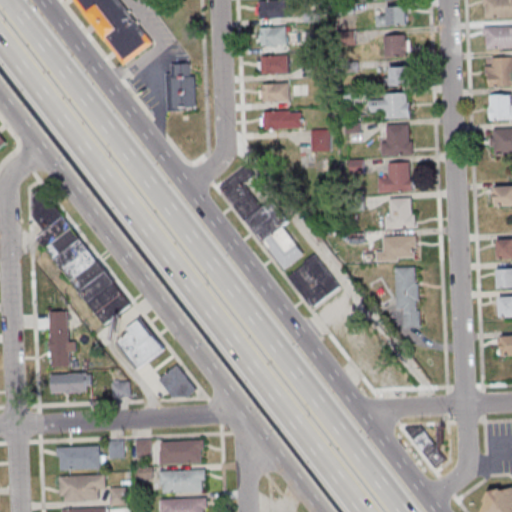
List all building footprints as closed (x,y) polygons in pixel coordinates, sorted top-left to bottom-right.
[(75,0),(123,66),(154,44),(122,0),(75,0)] [(259,0),(259,17),(287,17),(287,0),(259,0)] [(511,0),(484,0),(484,16),(511,15),(511,0)] [(385,15),(377,15),(377,25),(407,25),(407,6),(385,6),(385,15)] [(511,47),(511,25),(484,26),(484,48),(511,47)] [(258,45),(289,45),(289,26),(258,26),(258,45)] [(410,56),(410,34),(388,34),(388,56),(410,56)] [(259,55),(259,74),(289,74),(289,55),(259,55)] [(511,57),(486,57),(486,86),(511,85),(511,57)] [(168,111),(196,110),(195,62),(167,63),(168,111)] [(385,84),(409,85),(410,66),(386,66),(385,84)] [(291,101),(291,82),(259,82),(259,101),(291,101)] [(410,116),(410,93),(369,93),(369,110),(382,110),(382,116),(410,116)] [(302,129),(302,110),(261,110),(261,129),(302,129)] [(382,124),(382,154),(412,154),(412,124),(382,124)] [(511,127),(491,128),(491,154),(511,153),(511,127)] [(311,151),(331,151),(331,129),(311,129),(311,151)] [(380,173),(380,191),(412,191),(412,162),(390,162),(390,173),(380,173)] [(305,255),(283,225),(287,222),(268,196),(261,201),(247,184),(259,175),(250,164),(220,187),(284,271),(305,255)] [(511,185),(494,185),(494,205),(511,204),(511,185)] [(38,234),(103,326),(131,306),(45,186),(25,201),(46,229),(38,234)] [(415,198),(386,198),(386,227),(415,227),(415,198)] [(417,235),(383,235),(383,258),(417,258),(417,235)] [(511,238),(496,238),(496,258),(511,257),(511,238)] [(341,286),(315,255),(288,278),(314,308),(341,286)] [(396,309),(405,309),(405,327),(420,327),(420,266),(396,267),(396,309)] [(511,268),(496,268),(496,286),(511,286),(511,268)] [(511,295),(498,296),(498,316),(511,315),(511,295)] [(50,310),(50,366),(75,366),(75,340),(70,340),(70,310),(50,310)] [(165,348),(142,317),(113,339),(137,370),(165,348)] [(511,334),(500,334),(500,354),(511,354),(511,334)] [(177,404),(197,388),(179,364),(159,380),(177,404)] [(93,392),(93,373),(51,373),(51,392),(93,392)] [(113,381),(114,397),(132,397),(132,381),(113,381)] [(125,458),(125,440),(111,440),(111,458),(125,458)] [(138,441),(138,456),(152,456),(152,440),(138,441)] [(161,441),(161,464),(204,464),(204,441),(161,441)] [(58,469),(104,469),(103,446),(58,446),(58,469)] [(139,479),(152,479),(152,468),(139,469),(139,479)] [(206,470),(160,472),(161,494),(207,492),(206,470)] [(61,475),(61,501),(100,501),(100,491),(107,491),(107,475),(61,475)] [(128,504),(125,487),(110,489),(112,506),(128,504)] [(511,511),(511,487),(499,489),(484,497),(484,511),(511,511)] [(207,511),(208,499),(161,500),(161,511),(207,511)]
